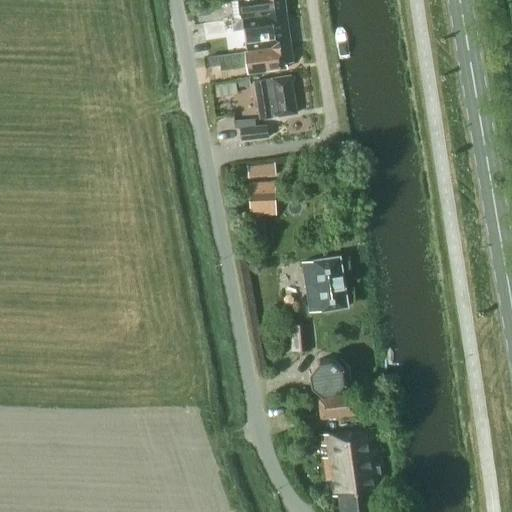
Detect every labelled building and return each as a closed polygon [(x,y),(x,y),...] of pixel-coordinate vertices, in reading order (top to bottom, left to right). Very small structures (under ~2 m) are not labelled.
[(250,17),(255,17),(286,12),(284,0),(244,0),(238,1),(240,18),(250,17)] [(210,12),(209,4),(197,6),(198,14),(210,12)] [(255,17),(260,50),(290,46),(286,12),(255,17)] [(212,36),(239,29),(236,16),(208,22),(212,36)] [(293,62),(290,46),(260,50),(209,57),(210,67),(220,65),(221,71),(247,67),(247,73),(287,68),(287,63),(293,62)] [(297,75),(305,109),(316,106),(308,72),(297,75)] [(296,114),(291,76),(254,82),(260,119),(296,114)] [(269,137),(267,125),(239,128),(241,140),(269,137)] [(250,178),(277,175),(275,163),(248,166),(250,178)] [(276,182),(250,183),(251,215),(277,214),(276,182)] [(348,307),(340,256),(302,262),(310,312),(348,307)] [(310,351),(307,324),(291,325),(293,351),(310,351)] [(343,368),(333,360),(319,362),(311,372),(312,388),(323,395),(330,394),(337,394),(345,382),(343,368)] [(357,416),(355,393),(318,398),(321,420),(357,416)] [(385,481),(378,427),(320,435),(321,446),(326,446),(328,458),(323,458),(326,480),(331,479),(333,496),(339,496),(340,511),(379,511),(377,490),(383,490),(382,481),(385,481)]
